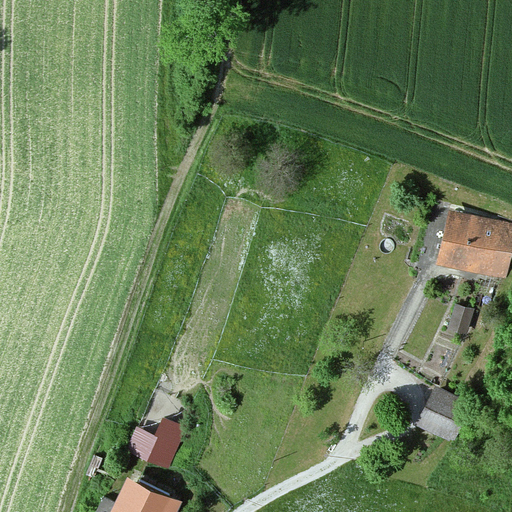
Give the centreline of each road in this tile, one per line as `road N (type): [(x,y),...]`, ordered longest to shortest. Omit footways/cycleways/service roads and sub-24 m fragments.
road 1 (track): [(70,511),(210,114),(229,0)]
road 2 (residential): [(244,511),(336,460),(391,352)]
